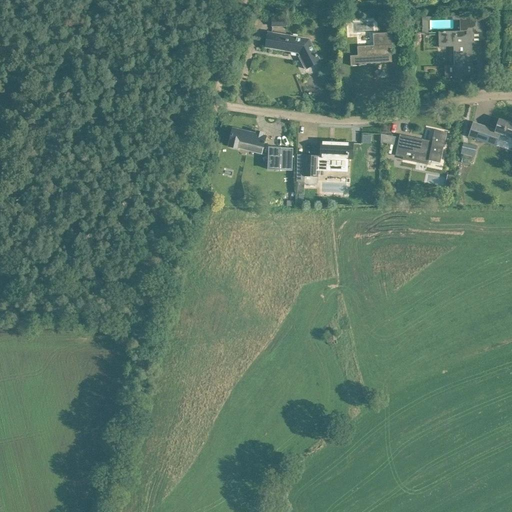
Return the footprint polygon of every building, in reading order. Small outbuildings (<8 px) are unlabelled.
[(471,31),(486,31),(486,33),(487,33),(486,18),(462,19),(462,16),(422,17),(422,34),(428,34),(428,21),(461,20),(461,31),(438,32),(439,47),(454,47),(454,67),(445,67),(445,78),(457,78),(457,75),(472,74),(471,31)] [(286,18),(282,18),(272,18),(272,26),(286,26),(286,18)] [(310,39),(281,33),(271,32),(270,38),(267,37),(265,47),(299,54),(300,56),(299,56),(306,69),(315,64),(314,62),(320,59),(315,50),(310,39)] [(358,55),(350,56),(351,66),(366,65),(366,63),(392,62),(391,51),(393,50),(393,49),(392,44),(392,33),(373,34),(374,45),(357,47),(358,55)] [(480,126),(477,135),(476,138),(483,141),(483,139),(496,144),(500,133),(511,137),(511,124),(500,120),(496,131),(480,126)] [(229,147),(239,149),(269,156),(268,170),(280,170),(281,148),(269,147),(269,148),(264,147),(266,137),(262,136),(263,133),(257,131),(257,134),(233,129),(230,140),(231,140),(229,147)] [(400,135),(398,144),(397,150),(413,153),(412,162),(428,165),(429,160),(440,163),(447,132),(435,130),(433,141),(400,135)] [(331,157),(348,158),(349,143),(322,142),(321,155),(318,155),(317,170),(330,171),(331,157)] [(281,148),(280,170),(292,171),(293,148),(281,148)] [(316,157),(305,156),(305,168),(297,167),(297,195),(304,196),(304,177),(315,177),(316,157)]
